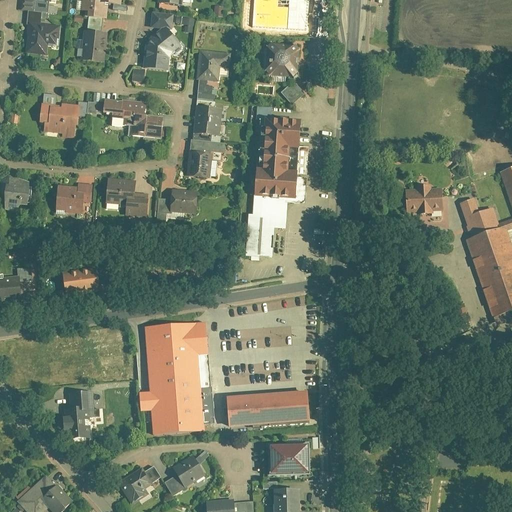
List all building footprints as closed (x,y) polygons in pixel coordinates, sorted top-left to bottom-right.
[(285,0),(286,14),(301,14),(301,5),(313,5),(312,0),(285,0)] [(24,1),(24,10),(36,11),(37,2),(31,1),(24,1)] [(85,1),(84,12),(92,13),(91,19),(106,20),(110,20),(112,3),(100,2),(85,1)] [(227,8),(217,7),(216,17),(226,18),(227,8)] [(176,16),(155,14),(154,27),(166,29),(171,29),(175,29),(176,16)] [(197,20),(178,18),(178,24),(188,25),(187,32),(196,33),(197,20)] [(90,33),(105,34),(106,20),(91,19),(90,33)] [(51,26),(31,25),(29,53),(49,55),(50,44),(51,26)] [(50,44),(59,45),(59,39),(61,39),(62,27),(51,26),(50,44)] [(183,45),(171,29),(166,29),(162,31),(154,37),(148,48),(146,70),(171,72),(172,59),(175,52),(183,45)] [(86,34),(84,60),(108,62),(109,35),(86,34)] [(302,44),(271,42),(269,76),(299,78),(302,44)] [(233,54),(203,52),(200,81),(202,81),(214,82),(221,83),(223,68),(232,69),(233,54)] [(136,71),(135,81),(146,82),(147,72),(136,71)] [(213,95),(214,82),(202,81),(201,100),(217,102),(217,95),(213,95)] [(296,83),(285,93),(294,105),(306,95),(296,83)] [(56,105),(57,95),(46,94),(45,104),(54,105),(56,105)] [(108,95),(97,94),(96,102),(101,103),(107,103),(108,100),(108,95)] [(125,102),(108,100),(107,103),(106,112),(116,113),(114,126),(126,128),(127,125),(131,126),(130,136),(165,139),(166,128),(164,127),(165,118),(149,116),(150,103),(125,101),(125,102)] [(91,104),(90,113),(99,114),(101,103),(96,102),(91,102),(91,104)] [(81,106),(80,116),(90,117),(90,113),(91,104),(82,103),(81,106)] [(48,123),(47,131),(50,132),(50,136),(60,137),(60,133),(66,133),(65,137),(78,138),(80,116),(81,106),(65,105),(65,108),(54,106),(54,105),(45,104),(43,123),(48,123)] [(224,110),(198,107),(196,133),(215,135),(222,136),(224,110)] [(275,109),(260,108),(259,119),(263,119),(274,120),(275,109)] [(274,120),(263,119),(262,144),(267,144),(265,170),(260,169),(258,196),(290,199),(297,199),(299,172),(292,171),(294,148),(303,149),(304,128),(301,127),(302,122),(274,120)] [(195,141),(214,142),(215,135),(196,133),(195,141)] [(214,152),(227,153),(228,143),(214,142),(195,141),(194,153),(214,154),(214,152)] [(192,152),(190,176),(212,178),(214,154),(194,153),(192,152)] [(511,168),(501,172),(511,205),(511,168)] [(13,174),(3,181),(1,194),(8,195),(7,204),(9,204),(8,211),(21,213),(22,205),(31,206),(34,184),(13,174)] [(109,203),(131,205),(131,212),(150,214),(151,200),(136,198),(138,182),(111,180),(109,203)] [(61,186),(58,210),(86,212),(87,201),(93,202),(95,185),(82,183),(81,188),(61,186)] [(418,190),(408,190),(409,212),(423,212),(423,215),(436,214),(436,212),(446,212),(445,188),(435,189),(435,186),(418,186),(418,190)] [(201,192),(176,190),(175,200),(174,208),(199,211),(201,192)] [(490,194),(460,203),(471,237),(501,227),(490,194)] [(290,199),(258,196),(257,214),(252,214),(249,257),(274,259),(277,228),(288,228),(290,199)] [(162,199),(161,212),(173,213),(174,208),(175,200),(162,199)] [(511,247),(507,230),(472,241),(497,324),(511,319),(511,247)] [(35,282),(33,269),(21,270),(22,277),(23,283),(35,282)] [(99,269),(67,274),(70,295),(102,290),(99,269)] [(22,277),(0,279),(0,301),(24,300),(23,283),(22,277)] [(472,322),(462,302),(448,309),(458,329),(472,322)] [(211,327),(147,330),(153,441),(209,437),(204,360),(213,359),(211,327)] [(477,340),(435,357),(440,368),(476,354),(474,350),(481,348),(477,340)] [(128,367),(107,369),(108,380),(129,379),(128,367)] [(93,394),(70,396),(71,411),(88,410),(94,409),(93,394)] [(312,394),(233,401),(235,434),(314,427),(312,394)] [(71,411),(63,411),(65,443),(90,441),(88,410),(71,411)] [(304,447),(264,451),(267,479),(306,476),(304,447)] [(192,462),(163,483),(174,497),(202,476),(192,462)] [(141,470),(117,485),(130,505),(147,495),(144,491),(151,486),(141,470)] [(46,511),(48,511),(41,503),(56,490),(45,478),(16,504),(22,511),(46,511)] [(66,511),(74,505),(59,487),(56,490),(41,503),(48,511),(66,511)] [(296,511),(295,492),(272,494),(272,511),(296,511)] [(232,511),(231,502),(206,504),(207,511),(232,511)]
